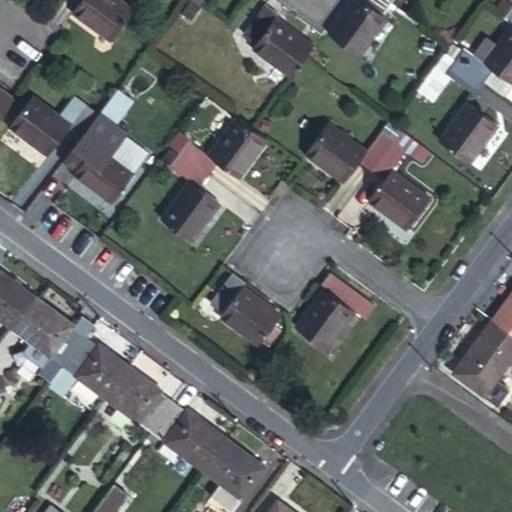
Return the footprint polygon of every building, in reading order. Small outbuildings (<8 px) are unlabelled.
[(70,0),(66,7),(104,35),(126,7),(116,0),(70,0)] [(346,0),(326,27),(355,49),(384,11),(379,7),(384,0),(346,0)] [(511,0),(502,14),(507,17),(511,21),(511,0)] [(298,53),(306,43),(269,14),(272,10),(261,1),(239,30),(250,40),(247,43),(284,71),(294,59),(298,53)] [(448,55),(476,76),(485,64),(505,80),(511,69),(511,21),(507,17),(490,39),(481,33),(469,48),(478,55),(476,58),(457,43),(448,55)] [(448,55),(440,49),(412,86),(427,97),(444,74),(466,90),(476,76),(448,55)] [(505,80),(485,64),(477,76),(496,90),(505,80)] [(461,98),(432,137),(460,160),(489,120),(461,98)] [(113,112),(98,101),(80,125),(95,136),(113,112)] [(184,138),(175,151),(204,173),(214,159),(226,169),(255,130),(244,123),(223,107),(195,146),(184,138)] [(58,154),(80,125),(57,108),(41,128),(15,108),(0,129),(0,140),(31,165),(47,145),(58,154)] [(351,158),(364,168),(386,138),(374,129),(358,150),(321,121),(299,150),(336,179),(351,158)] [(95,136),(80,125),(58,154),(46,170),(59,178),(56,182),(95,213),(116,186),(92,167),(108,146),(95,136)] [(386,138),(364,168),(377,177),(361,198),(400,228),(422,198),(384,169),(399,148),(386,138)] [(163,148),(159,154),(165,159),(170,153),(163,148)] [(204,173),(175,151),(165,163),(175,171),(147,208),(180,232),(207,194),(195,185),(204,173)] [(277,326),(270,321),(278,311),(239,281),(242,278),(228,267),(205,297),(220,308),(217,311),(255,341),(258,337),(265,342),(277,326)] [(319,285),(291,321),(319,343),(347,306),(359,315),(368,302),(352,290),(324,269),(324,268),(314,281),(319,285)] [(0,321),(8,327),(32,296),(0,272),(0,321)] [(511,288),(490,319),(511,335),(511,288)] [(60,365),(80,338),(67,328),(69,324),(32,296),(8,327),(60,365)] [(495,380),(511,356),(511,335),(490,319),(462,357),(464,358),(453,372),(497,404),(508,389),(495,380)] [(104,398),(128,367),(96,344),(93,346),(80,338),(60,365),(104,398)] [(148,431),(168,403),(156,393),(159,390),(128,367),(104,398),(148,431)] [(200,469),(223,437),(184,409),(181,412),(168,403),(148,431),(200,469)] [(260,466),(223,437),(200,469),(218,482),(208,494),(228,509),(260,466)] [(113,482),(90,511),(112,511),(127,492),(113,482)] [(291,511),(274,499),(264,511),(291,511)]
